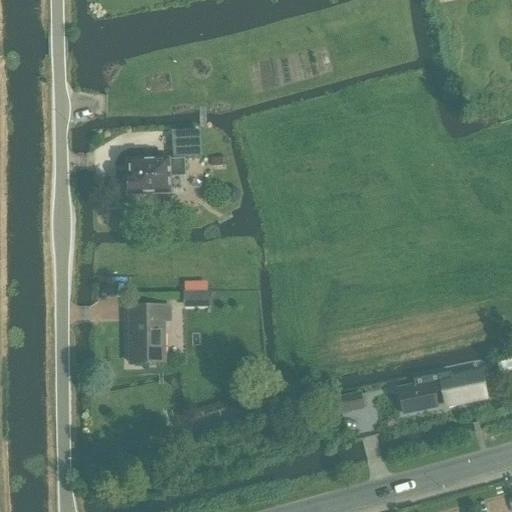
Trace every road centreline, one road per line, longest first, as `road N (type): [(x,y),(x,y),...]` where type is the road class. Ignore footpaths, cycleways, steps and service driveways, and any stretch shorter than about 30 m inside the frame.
road 1 (tertiary): [(66,511),(56,0)]
road 2 (tertiary): [(315,511),(511,455)]
